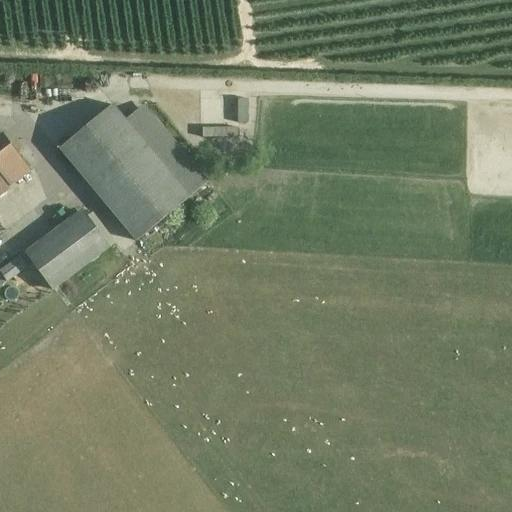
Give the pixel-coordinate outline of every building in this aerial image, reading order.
[(217,121),(235,120),(235,94),(200,95),(200,115),(217,115),(217,121)] [(144,104),(124,121),(111,104),(58,148),(135,241),(208,181),(144,104)] [(233,132),(232,122),(203,122),(203,133),(233,132)] [(0,193),(30,171),(1,134),(0,135),(0,193)] [(52,293),(110,249),(81,211),(23,254),(52,293)] [(0,274),(6,282),(26,268),(17,257),(0,269),(0,274)]
